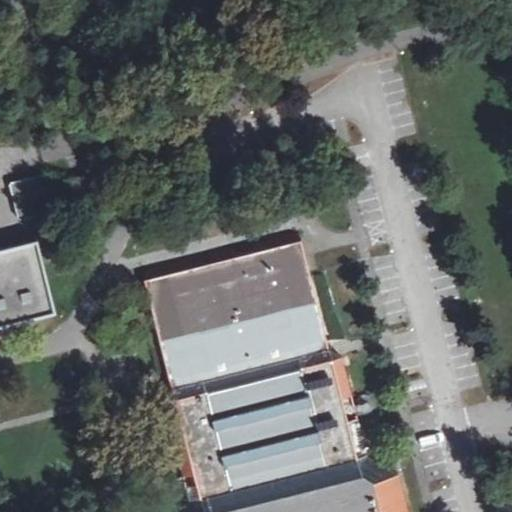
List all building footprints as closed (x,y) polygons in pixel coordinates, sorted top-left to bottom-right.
[(77,199),(108,192),(103,172),(72,180),(77,199)] [(20,219),(54,210),(46,175),(11,183),(20,219)] [(43,248),(58,245),(57,238),(41,242),(43,248)] [(0,325),(53,312),(36,243),(0,251),(0,325)] [(413,511),(406,474),(364,482),(347,397),(352,396),(344,356),(328,359),(304,243),(147,275),(195,511),(413,511)]
